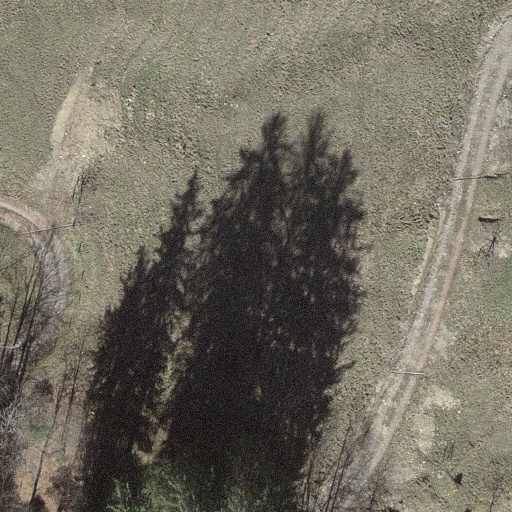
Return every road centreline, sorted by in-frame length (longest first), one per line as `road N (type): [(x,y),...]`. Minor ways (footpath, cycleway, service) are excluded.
road 1 (track): [(511,51),(419,343),(331,511)]
road 2 (track): [(0,375),(58,301),(46,238),(0,216)]
